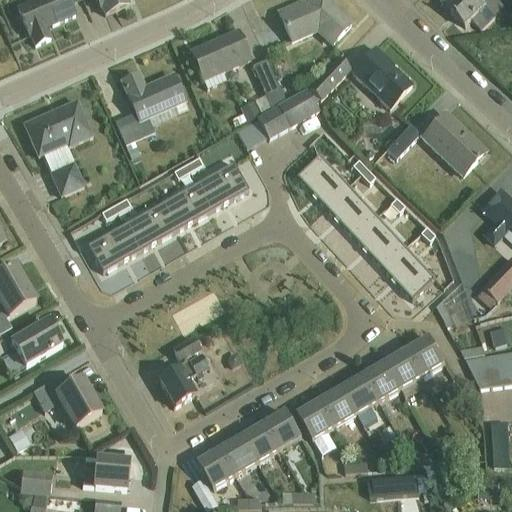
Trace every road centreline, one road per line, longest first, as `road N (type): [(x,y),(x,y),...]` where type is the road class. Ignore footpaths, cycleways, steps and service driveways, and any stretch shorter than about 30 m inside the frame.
road 1 (residential): [(165,453),(369,326),(279,232),(249,240),(91,329)]
road 2 (residential): [(0,98),(215,0)]
road 3 (residential): [(511,128),(377,0)]
road 4 (residential): [(91,329),(0,171)]
road 5 (residential): [(165,453),(91,329)]
